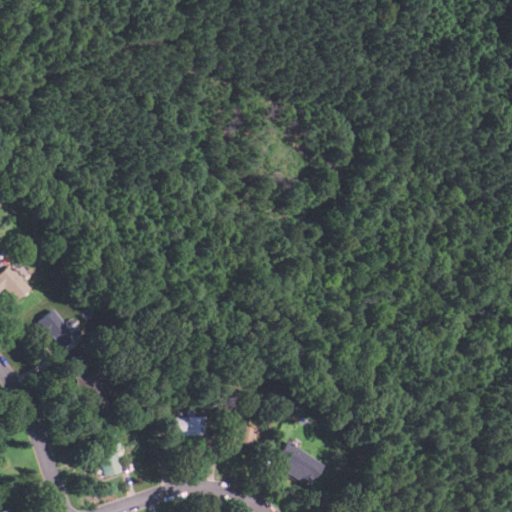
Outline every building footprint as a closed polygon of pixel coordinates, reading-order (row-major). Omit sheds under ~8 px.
[(19,275),(27,269),(16,256),(9,262),(19,275)] [(0,269),(6,264),(28,288),(12,301),(2,290),(0,291),(0,269)] [(72,333),(47,309),(34,322),(59,347),(72,333)] [(105,403),(88,366),(70,375),(87,411),(105,403)] [(171,416),(171,434),(200,434),(200,416),(171,416)] [(248,445),(250,425),(219,423),(217,442),(248,445)] [(100,475),(120,470),(110,434),(91,439),(100,475)] [(286,441),(270,462),(305,487),(321,465),(286,441)]
